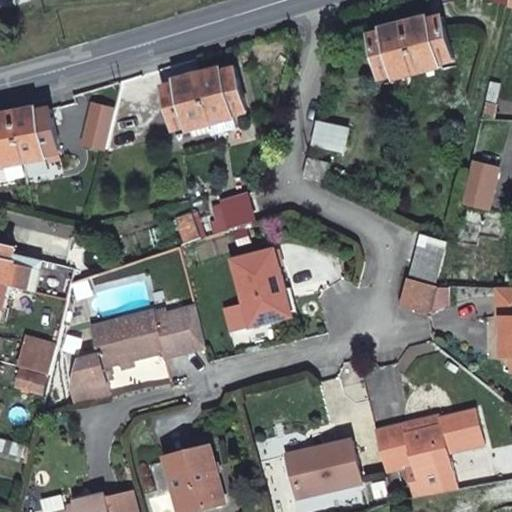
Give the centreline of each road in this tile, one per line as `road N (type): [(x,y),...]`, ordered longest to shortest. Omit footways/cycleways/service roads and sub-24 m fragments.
road 1 (residential): [(210,375),(371,337),(393,233),(291,190),(319,0)]
road 2 (residential): [(305,0),(0,84)]
